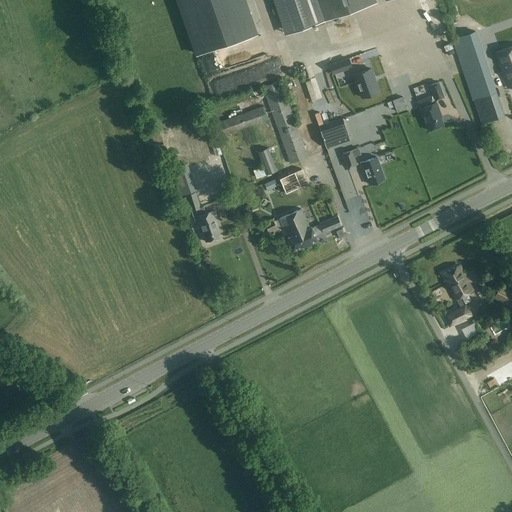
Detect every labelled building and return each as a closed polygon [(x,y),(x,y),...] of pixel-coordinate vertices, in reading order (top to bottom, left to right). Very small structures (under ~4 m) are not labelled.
[(243,0),(179,0),(198,54),(255,34),(243,0)] [(273,0),(285,34),(374,3),(372,0),(273,0)] [(367,30),(444,7),(442,0),(398,0),(362,11),(367,30)] [(436,52),(439,61),(450,57),(440,30),(434,32),(440,50),(436,52)] [(408,31),(404,35),(412,43),(416,40),(408,31)] [(475,31),(452,39),(473,99),(474,99),(482,122),(503,115),(475,31)] [(511,45),(496,52),(509,87),(511,85),(511,45)] [(210,57),(203,59),(206,71),(213,68),(210,57)] [(333,73),(352,67),(348,58),(330,65),(333,73)] [(231,79),(241,76),(238,68),(229,71),(231,79)] [(362,97),(379,91),(371,68),(354,74),(362,97)] [(313,75),(326,114),(337,111),(324,72),(313,75)] [(235,85),(233,80),(217,86),(221,95),(251,84),(249,80),(235,85)] [(290,163),(308,156),(280,80),(262,87),(290,163)] [(439,81),(429,84),(435,100),(445,97),(445,96),(439,81)] [(408,108),(403,96),(394,100),(398,112),(408,108)] [(439,112),(440,111),(437,102),(420,107),(428,130),(443,124),(439,112)] [(223,136),(269,119),(264,106),(218,122),(223,136)] [(347,110),(325,115),(327,122),(349,117),(347,110)] [(343,118),(319,126),(326,147),(350,139),(343,118)] [(352,150),(343,153),(348,167),(357,164),(354,157),(362,154),(359,147),(352,150)] [(277,171),(269,148),(258,151),(264,166),(253,170),(257,179),(267,176),(267,175),(277,171)] [(385,178),(377,156),(362,162),(369,183),(385,178)] [(187,163),(171,169),(181,195),(186,193),(191,191),(197,189),(187,163)] [(292,188),(311,181),(309,175),(290,182),(292,188)] [(278,186),(275,179),(264,184),(267,191),(278,186)] [(192,193),(191,191),(186,193),(191,210),(200,207),(196,192),(192,193)] [(360,196),(344,202),(359,235),(380,226),(368,199),(362,202),(360,196)] [(200,207),(191,210),(195,219),(199,218),(204,232),(218,227),(212,211),(206,213),(204,206),(200,207)] [(312,227),(310,228),(301,208),(280,218),(280,219),(274,221),(276,225),(281,222),(283,225),(285,225),(290,237),(288,237),(294,250),(317,239),(312,227)] [(337,216),(320,223),(320,224),(323,232),(323,233),(341,225),(337,216)] [(277,228),(276,225),(274,221),(266,225),(268,231),(277,228)] [(204,232),(203,232),(206,242),(220,236),(217,228),(218,227),(204,232)] [(343,229),(337,231),(340,238),(346,236),(343,229)] [(456,298),(461,307),(445,315),(450,326),(472,314),(467,304),(464,305),(459,296),(473,289),(460,265),(442,274),(455,299),(456,298)] [(488,271),(484,274),(479,276),(481,280),(490,276),(488,271)] [(494,298),(511,306),(511,290),(500,285),(494,298)] [(500,328),(511,321),(507,314),(496,321),(500,328)]
